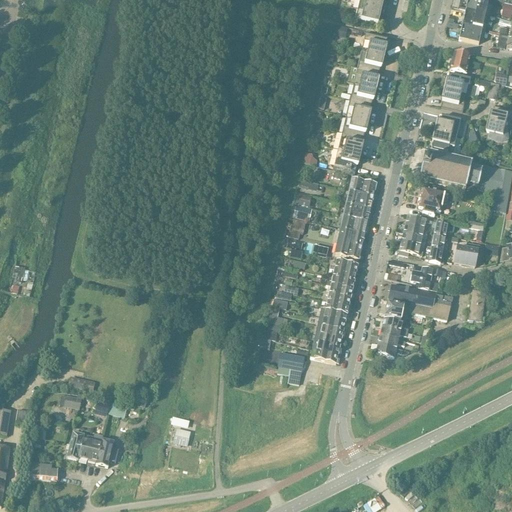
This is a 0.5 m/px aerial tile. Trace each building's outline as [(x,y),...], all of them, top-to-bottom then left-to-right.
[(381,5),(359,0),(357,11),(381,16),(383,8),(380,8),(381,5)] [(474,15),(477,0),(467,0),(465,12),(474,15)] [(484,17),(488,2),(477,0),(474,15),(484,17)] [(381,16),(357,11),(354,22),(376,27),(376,24),(379,25),(381,16)] [(471,30),(474,15),(465,12),(461,28),(471,30)] [(481,32),(484,17),(474,15),(471,30),(481,32)] [(345,40),(347,31),(337,28),(334,37),(345,40)] [(461,28),(458,42),(468,44),(471,30),(461,28)] [(481,32),(471,30),(468,44),(478,46),(481,32)] [(505,46),(506,46),(508,38),(505,37),(499,36),(498,38),(497,44),(505,46)] [(386,42),(365,37),(361,54),(382,59),(386,42)] [(382,59),(361,54),(357,70),(378,75),(382,59)] [(466,76),(470,58),(453,54),(449,73),(466,76)] [(378,75),(357,70),(353,86),(374,92),(378,75)] [(494,83),(506,86),(509,76),(497,73),(494,83)] [(475,89),(468,88),(469,81),(448,76),(444,93),(466,98),(472,100),(475,89)] [(490,85),(488,100),(497,101),(499,86),(490,85)] [(374,92),(353,86),(349,103),(370,108),(374,92)] [(462,115),(466,98),(444,93),(440,110),(462,115)] [(370,108),(349,103),(345,119),(366,124),(370,108)] [(511,127),(511,112),(494,109),(490,126),(511,130),(511,127)] [(438,117),(434,134),(456,139),(460,123),(438,117)] [(366,124),(345,119),(341,136),(362,141),(366,124)] [(508,147),(511,130),(490,126),(486,142),(508,147)] [(454,149),(456,139),(434,134),(431,151),(458,157),(460,150),(454,149)] [(362,141),(341,136),(337,152),(359,157),(362,141)] [(359,157),(337,152),(333,169),(355,174),(359,157)] [(425,154),(419,180),(465,191),(466,186),(477,189),(476,192),(495,196),(491,212),(505,216),(511,177),(511,174),(471,165),(425,154)] [(303,165),(316,167),(318,158),(305,156),(303,165)] [(360,196),(363,183),(351,181),(348,193),(360,196)] [(373,199),(376,186),(363,183),(360,196),(373,199)] [(447,206),(449,197),(421,191),(421,194),(419,196),(420,199),(419,202),(417,205),(418,208),(417,210),(422,212),(421,216),(434,219),(436,213),(440,214),(442,205),(447,206)] [(373,199),(360,196),(348,193),(345,206),(370,212),(373,199)] [(310,199),(301,197),(294,196),(292,206),(316,212),(316,211),(308,208),(310,199)] [(367,224),(370,212),(345,206),(342,219),(354,221),(367,224)] [(424,227),(425,222),(426,222),(406,218),(404,227),(423,231),(427,232),(428,228),(424,227)] [(351,234),(354,221),(342,219),(339,232),(351,234)] [(304,229),(306,224),(293,221),(289,233),(288,239),(298,241),(299,236),(303,237),(304,229)] [(364,237),(367,224),(354,221),(351,234),(364,237)] [(467,230),(480,232),(482,225),(468,223),(467,230)] [(453,229),(451,229),(450,229),(450,228),(436,225),(434,236),(445,238),(447,232),(453,233),(453,229)] [(423,231),(404,227),(402,236),(421,240),(425,241),(426,236),(423,235),(423,231)] [(348,247),(351,234),(339,232),(337,244),(348,247)] [(361,249),(364,237),(351,234),(348,247),(361,249)] [(421,240),(402,236),(400,244),(423,250),(424,245),(420,244),(421,240)] [(444,245),(445,238),(434,236),(431,248),(442,251),(446,251),(447,245),(444,245)] [(346,259),(348,247),(337,244),(334,257),(346,259)] [(421,258),(423,250),(400,244),(397,257),(404,258),(405,254),(421,258)] [(498,257),(500,248),(486,244),(484,254),(498,257)] [(466,253),(464,268),(473,269),(474,269),(479,248),(468,246),(466,251),(466,253)] [(358,262),(361,249),(348,247),(346,259),(358,262)] [(442,266),(446,251),(442,251),(431,248),(427,263),(442,266)] [(457,249),(454,266),(464,268),(466,253),(466,251),(462,250),(457,249)] [(286,250),(283,260),(289,261),(290,259),(304,262),(304,261),(305,261),(306,255),(286,250)] [(509,263),(507,250),(502,251),(500,265),(509,263)] [(307,266),(284,261),(283,265),(295,268),(294,270),(306,272),(307,266)] [(330,268),(329,270),(344,274),(346,266),(335,263),(334,269),(330,268)] [(357,268),(346,266),(344,274),(355,276),(357,268)] [(427,293),(430,280),(431,272),(422,270),(413,268),(412,274),(410,283),(419,285),(418,291),(427,293)] [(333,274),(331,279),(342,282),(344,274),(329,270),(328,273),(333,274)] [(355,276),(344,274),(342,282),(353,284),(355,276)] [(326,284),(325,287),(341,290),(342,282),(331,279),(330,285),(326,284)] [(353,284),(342,282),(341,290),(351,293),(353,284)] [(285,287),(283,295),(293,297),(295,289),(285,287)] [(329,290),(328,296),(339,298),(341,290),(325,287),(325,289),(329,290)] [(433,306),(435,297),(391,287),(387,302),(409,307),(431,312),(433,306)] [(485,294),(481,294),(482,289),(477,288),(476,293),(471,292),(467,322),(480,324),(485,294)] [(351,293),(341,290),(339,298),(350,301),(351,293)] [(322,300),(322,303),(337,307),(339,298),(328,296),(326,301),(322,300)] [(442,299),(435,297),(433,306),(449,310),(450,306),(451,307),(452,300),(442,298),(442,299)] [(350,301),(339,298),(337,307),(348,309),(350,301)] [(281,305),(272,303),(271,309),(279,311),(281,305)] [(325,306),(324,312),(335,315),(337,307),(322,303),(321,305),(325,306)] [(403,309),(387,305),(383,320),(400,324),(403,309)] [(446,324),(449,310),(433,306),(431,312),(409,307),(407,315),(446,324)] [(348,309),(337,307),(335,315),(346,317),(348,309)] [(346,317),(335,315),(324,312),(323,317),(319,316),(318,319),(344,325),(346,317)] [(260,340),(258,363),(274,365),(276,350),(271,349),(271,342),(279,343),(281,318),(269,317),(267,341),(260,340)] [(344,325),(318,319),(317,322),(322,323),(321,328),(343,333),(344,325)] [(401,330),(402,325),(383,321),(381,329),(406,335),(407,331),(401,330)] [(343,333),(321,328),(319,334),(315,333),(315,336),(341,342),(343,333)] [(405,339),(406,335),(381,329),(379,338),(398,342),(399,338),(405,339)] [(341,342),(315,336),(314,338),(318,339),(317,345),(339,350),(341,342)] [(414,347),(404,344),(398,342),(379,338),(377,347),(396,351),(397,347),(411,351),(414,347)] [(339,350),(317,345),(316,350),(312,349),(311,352),(337,358),(339,350)] [(408,355),(400,353),(396,352),(396,351),(377,347),(375,356),(394,360),(395,356),(404,358),(408,356),(408,355)] [(337,358),(311,352),(309,360),(335,366),(337,358)] [(278,370),(277,375),(289,377),(288,385),(298,387),(302,361),(285,358),(280,357),(278,370)] [(93,387),(93,386),(93,384),(70,379),(67,388),(92,394),(94,387),(93,387)] [(79,411),(80,402),(77,401),(76,402),(62,399),(60,407),(64,408),(79,411)] [(94,416),(106,419),(110,406),(97,403),(94,416)] [(126,413),(110,408),(108,416),(123,420),(126,413)] [(10,414),(0,412),(0,437),(6,438),(10,414)] [(27,413),(17,412),(16,424),(26,425),(27,413)] [(190,435),(175,432),(172,446),(187,449),(190,435)] [(78,461),(83,437),(72,434),(65,460),(77,463),(78,461)] [(96,465),(100,445),(101,442),(102,438),(93,436),(92,439),(87,463),(96,465)] [(87,463),(92,439),(83,437),(78,461),(87,463)] [(109,457),(113,444),(101,442),(100,445),(96,465),(95,467),(106,470),(109,461),(109,457)] [(0,510),(10,451),(0,449),(0,510)] [(29,466),(27,482),(56,484),(57,473),(49,472),(49,467),(29,466)] [(363,506),(366,511),(376,511),(382,509),(377,499),(363,506)]
